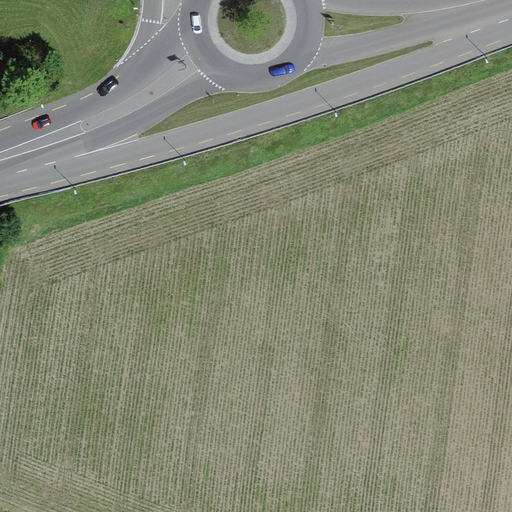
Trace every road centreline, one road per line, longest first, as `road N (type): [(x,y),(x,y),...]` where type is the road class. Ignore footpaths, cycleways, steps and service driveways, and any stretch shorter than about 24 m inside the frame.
road 1 (secondary): [(74,157),(133,152),(279,110),(388,73),(464,31)]
road 2 (secondary): [(74,157),(232,73)]
road 3 (secondary): [(292,61),(464,31)]
road 4 (secondary): [(139,72),(0,137)]
